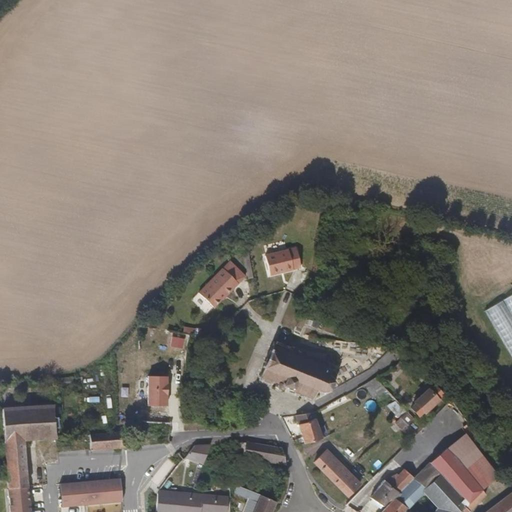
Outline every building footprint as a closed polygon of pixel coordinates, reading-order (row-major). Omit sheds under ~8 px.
[(270,277),(302,268),(296,248),(264,258),(270,277)] [(255,280),(250,254),(245,255),(251,281),(255,280)] [(238,286),(222,271),(198,296),(213,311),(225,298),(226,299),(238,286)] [(511,291),(484,306),(511,357),(511,291)] [(326,374),(329,363),(273,345),(258,380),(260,383),(259,385),(266,388),(267,390),(276,393),(279,400),(290,403),(294,397),(302,399),(302,402),(308,401),(314,402),(318,394),(323,395),(324,398),(327,397),(330,394),(333,395),(337,393),(335,390),(338,382),(334,379),(334,375),(331,374),(330,375),(326,374)] [(165,375),(144,375),(145,404),(165,404),(165,375)] [(375,375),(363,384),(374,398),(385,389),(375,375)] [(436,385),(429,380),(427,383),(425,382),(411,402),(413,403),(412,405),(420,411),(421,409),(423,411),(438,390),(436,388),(438,386),(436,385)] [(238,411),(238,405),(223,403),(222,420),(240,422),(241,411),(238,411)] [(5,419),(8,449),(28,447),(57,443),(58,443),(56,413),(5,419)] [(139,431),(171,430),(170,413),(139,414),(139,431)] [(308,417),(302,418),(311,445),(328,440),(319,413),(308,417)] [(419,443),(425,437),(431,432),(427,428),(418,419),(416,416),(404,427),(419,443)] [(478,429),(477,428),(451,453),(478,487),(484,493),(501,477),(473,435),(478,429)] [(92,453),(125,450),(123,435),(91,439),(92,453)] [(425,445),(429,441),(425,437),(419,443),(408,453),(412,457),(419,450),(420,451),(425,447),(425,445)] [(328,440),(311,445),(313,452),(330,447),(328,440)] [(12,484),(13,495),(33,493),(28,447),(8,449),(12,484)] [(218,447),(210,447),(197,461),(209,463),(218,447)] [(248,457),(250,448),(222,447),(219,462),(216,462),(214,472),(224,474),(228,461),(240,459),(241,456),(247,458),(248,457)] [(254,448),(250,448),(248,457),(262,460),(264,450),(254,448)] [(353,498),(366,486),(329,449),(317,461),(353,498)] [(281,452),(264,450),(262,460),(277,466),(280,458),(281,456),(281,452)] [(285,453),(281,452),(281,456),(280,458),(277,466),(292,470),(285,453)] [(466,500),(478,487),(451,453),(436,467),(446,477),(466,500)] [(430,492),(446,477),(436,467),(420,483),(429,493),(430,492)] [(387,510),(389,507),(393,510),(404,498),(419,484),(412,477),(406,484),(392,483),(376,501),(387,510)] [(449,511),(454,511),(466,500),(446,477),(430,492),(443,505),(449,511)] [(68,509),(132,503),(130,478),(66,484),(68,509)] [(429,493),(420,483),(419,484),(404,498),(413,507),(414,508),(429,493)] [(487,497),(484,493),(478,487),(466,500),(454,511),(472,511),(487,497)] [(267,499),(245,492),(239,491),(237,500),(263,508),(267,499)] [(13,495),(14,511),(35,511),(33,493),(13,495)] [(511,511),(511,497),(489,511),(511,511)] [(203,511),(207,511),(207,501),(164,498),(161,500),(160,511),(181,511),(182,505),(204,507),(203,511)] [(409,511),(413,507),(404,498),(393,510),(390,511),(409,511)] [(275,511),(280,504),(267,499),(263,508),(260,511),(275,511)] [(230,511),(231,502),(207,501),(207,511),(230,511)]
